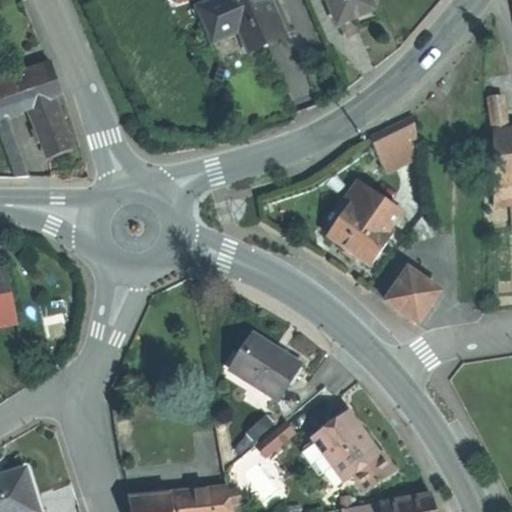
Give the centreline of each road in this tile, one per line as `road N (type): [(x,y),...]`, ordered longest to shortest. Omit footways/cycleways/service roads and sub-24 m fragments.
road 1 (tertiary): [(159,196),(337,124),(436,48),(472,0)]
road 2 (secondary): [(175,235),(312,302),(398,376)]
road 3 (tertiary): [(49,0),(122,192)]
road 4 (secondary): [(398,376),(470,511)]
road 5 (residential): [(89,375),(86,432),(111,511)]
road 6 (residential): [(398,376),(460,340),(511,329)]
